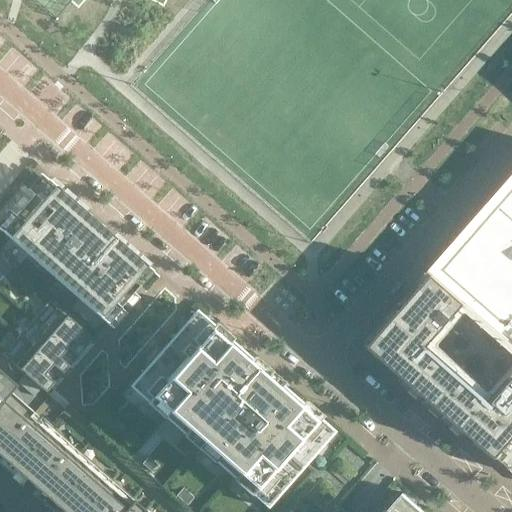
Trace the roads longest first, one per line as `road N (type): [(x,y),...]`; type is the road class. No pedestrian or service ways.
road 1 (residential): [(0,84),(312,362)]
road 2 (residential): [(312,362),(511,138)]
road 3 (residential): [(312,362),(488,511)]
